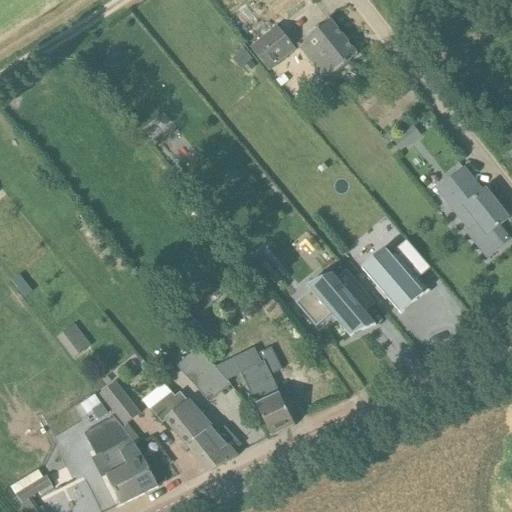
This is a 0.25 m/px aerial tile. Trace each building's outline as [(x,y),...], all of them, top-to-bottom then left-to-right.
[(334,74),(357,56),(329,19),(306,38),(298,45),(325,80),(334,73),(334,74)] [(268,71),(295,49),(277,26),(249,47),(268,71)] [(110,80),(101,87),(108,96),(117,89),(110,80)] [(401,152),(421,136),(413,125),(393,142),(401,152)] [(445,200),(456,214),(483,192),(463,167),(436,190),(445,200)] [(509,219),(486,190),(483,192),(456,214),(468,228),(465,231),(486,258),(510,240),(499,226),(509,219)] [(431,270),(406,242),(394,252),(396,254),(392,257),(385,249),(362,269),(373,283),(370,285),(386,302),(388,301),(401,316),(425,296),(413,283),(417,279),(419,280),(431,270)] [(362,315),(373,307),(343,272),(333,281),(330,277),(305,288),(318,304),(303,318),(314,331),(329,318),(348,340),(368,322),(362,315)] [(203,332),(188,315),(179,323),(194,340),(203,332)] [(87,351),(70,328),(56,339),(73,361),(87,351)] [(317,353),(333,345),(328,336),(313,344),(317,353)] [(212,365),(197,349),(177,367),(210,403),(230,384),(213,365),(212,365)] [(272,437),(295,426),(270,375),(282,370),(271,349),(257,356),(261,364),(242,373),(272,437)] [(94,389),(99,396),(113,385),(108,378),(94,389)] [(124,428),(124,427),(141,414),(117,382),(113,385),(99,396),(124,428)] [(189,447),(211,429),(180,393),(175,397),(172,393),(151,409),(162,423),(167,420),(189,447)] [(91,411),(100,406),(94,396),(80,405),(86,414),(91,411)] [(92,412),(91,413),(98,422),(106,416),(100,407),(92,412)] [(96,452),(129,435),(115,418),(84,433),(95,454),(96,452)] [(217,435),(211,429),(189,447),(209,472),(223,465),(237,458),(233,453),(241,445),(225,427),(217,435)] [(95,454),(100,464),(104,462),(110,475),(106,476),(121,506),(143,496),(121,452),(135,445),(130,437),(129,435),(96,452),(95,454)] [(143,458),(135,445),(121,452),(143,496),(159,488),(158,486),(167,482),(158,464),(149,468),(144,458),(143,458)] [(203,477),(203,465),(180,466),(180,477),(203,477)] [(25,480),(29,487),(43,479),(39,471),(25,480)]
